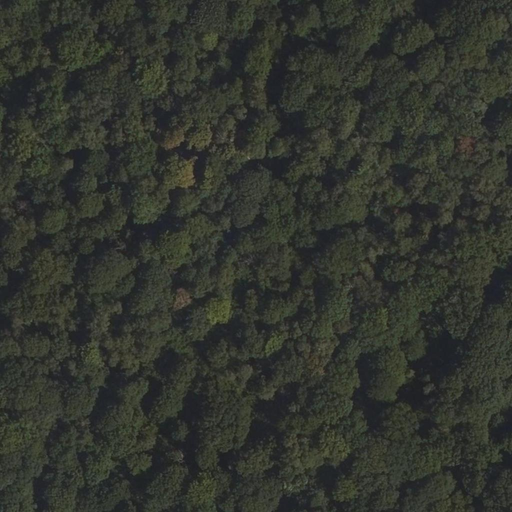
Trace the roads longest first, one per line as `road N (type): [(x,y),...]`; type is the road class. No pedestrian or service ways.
road 1 (track): [(490,0),(346,157),(208,145)]
road 2 (track): [(346,157),(511,174)]
road 3 (track): [(68,134),(208,145)]
